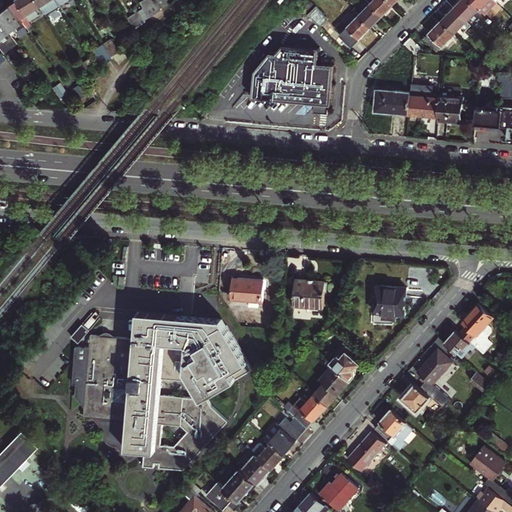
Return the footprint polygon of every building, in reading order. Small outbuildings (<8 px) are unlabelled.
[(42,5),(38,0),(17,0),(12,4),(21,18),(42,5)] [(58,0),(38,0),(42,5),(46,13),(61,4),(58,0)] [(145,0),(142,2),(151,17),(162,10),(156,0),(145,0)] [(374,0),(371,3),(383,15),(394,4),(390,0),(374,0)] [(461,0),(454,8),(467,21),(479,8),(470,0),(461,0)] [(470,0),(479,8),(487,0),(470,0)] [(487,0),(479,8),(484,13),(496,1),(495,0),(487,0)] [(360,15),(372,26),(383,15),(371,3),(360,15)] [(0,12),(0,17),(11,32),(24,22),(21,18),(12,4),(0,12)] [(309,14),(322,27),(329,18),(318,7),(309,14)] [(454,8),(442,20),(455,33),(467,21),(454,8)] [(147,22),(146,20),(150,18),(145,10),(141,12),(140,12),(129,18),(131,20),(136,29),(147,22)] [(298,12),(286,24),(291,29),(303,17),(298,12)] [(353,45),(372,26),(360,15),(342,33),(353,45)] [(0,45),(4,51),(18,41),(11,32),(0,17),(0,45)] [(136,29),(131,20),(122,26),(128,35),(136,30),(136,29)] [(455,33),(442,20),(424,38),(437,51),(455,33)] [(112,40),(105,44),(112,56),(120,52),(112,40)] [(103,65),(114,59),(112,56),(105,44),(94,50),(103,65)] [(320,48),(283,45),(260,73),(258,96),(272,97),(272,98),(316,102),(329,104),(332,104),(335,64),(319,63),(320,48)] [(20,56),(11,62),(25,81),(33,75),(20,56)] [(103,72),(93,57),(82,65),(94,84),(103,72)] [(496,70),(481,69),(479,84),(494,86),(496,70)] [(511,96),(511,71),(499,71),(498,96),(511,96)] [(132,76),(119,93),(127,100),(141,83),(132,76)] [(377,109),(409,112),(410,94),(410,91),(379,89),(377,109)] [(155,94),(151,90),(144,98),(149,101),(155,94)] [(439,115),(438,122),(450,123),(450,119),(462,120),(464,97),(454,96),(454,93),(441,92),(440,96),(439,115)] [(409,112),(439,115),(440,96),(410,94),(409,112)] [(315,113),(328,114),(329,104),(316,102),(315,113)] [(511,104),(487,102),(487,105),(486,122),(511,124),(511,104)] [(478,105),(476,122),(486,122),(487,105),(478,105)] [(241,279),(234,279),(233,300),(264,302),(265,288),(269,288),(270,278),(241,276),(241,279)] [(328,282),(297,280),(295,305),(324,307),(325,291),(327,291),(328,282)] [(408,288),(377,286),(376,311),(383,312),(383,319),(398,320),(398,313),(407,314),(408,288)] [(473,317),(460,332),(472,342),(477,347),(484,353),(493,343),(488,339),(488,336),(493,332),(492,328),(488,325),(495,317),(480,304),(470,314),(473,317)] [(142,311),(141,317),(153,318),(152,324),(180,328),(181,321),(229,326),(226,320),(142,311)] [(464,321),(467,324),(473,317),(470,314),(464,321)] [(152,324),(153,318),(141,317),(139,337),(93,332),(92,347),(77,346),(74,383),(78,384),(78,391),(76,392),(86,405),(85,414),(95,415),(105,427),(105,434),(107,439),(113,443),(118,444),(123,450),(127,453),(144,455),(144,464),(154,465),(155,460),(160,461),(160,466),(184,468),(228,420),(212,405),(206,396),(252,369),(229,326),(181,321),(180,328),(152,324)] [(85,322),(73,334),(81,341),(92,328),(85,322)] [(445,342),(462,357),(468,351),(466,350),(469,346),(474,351),(477,347),(472,342),(460,332),(457,329),(445,342)] [(353,351),(351,353),(348,350),(342,356),(341,355),(337,356),(332,362),(351,379),(356,374),(356,368),(361,362),(358,359),(360,357),(353,351)] [(426,380),(425,381),(426,381),(421,388),(433,399),(443,408),(451,400),(434,384),(453,362),(439,350),(419,372),(422,376),(422,377),(426,380)] [(351,379),(332,362),(328,358),(324,363),(331,369),(320,381),(324,384),(315,394),(328,405),(351,379)] [(478,374),(473,380),(484,390),(490,384),(478,374)] [(421,388),(416,383),(403,397),(421,412),(433,399),(421,388)] [(297,417),(308,427),(328,405),(315,394),(305,405),(299,399),(289,410),(297,417)] [(381,423),(376,429),(401,451),(408,443),(405,440),(415,429),(393,409),(382,422),(381,423)] [(272,443),(285,454),(308,427),(297,417),(292,423),(287,419),(280,426),(278,424),(267,437),(272,443)] [(363,471),(388,444),(373,431),(349,459),(363,471)] [(23,432),(0,455),(0,488),(39,448),(23,432)] [(259,457),(272,469),(285,454),(272,443),(259,457)] [(486,445),(483,449),(481,449),(480,450),(477,452),(475,455),(475,459),(472,463),(490,477),(485,483),(489,486),(495,490),(500,483),(496,480),(509,463),(486,445)] [(243,469),(258,483),(272,469),(259,457),(256,455),(243,469)] [(223,486),(242,502),(258,483),(243,469),(241,467),(223,486)] [(330,499),(341,509),(360,488),(342,473),(333,484),(330,482),(320,493),(329,500),(330,499)] [(204,488),(196,481),(193,484),(191,487),(199,494),(204,488)] [(223,486),(218,481),(207,494),(224,509),(229,504),(235,509),(242,502),(223,486)] [(511,487),(511,486),(508,489),(500,483),(495,490),(511,503),(511,487)] [(477,496),(480,498),(497,511),(503,506),(511,511),(511,503),(495,490),(489,486),(484,492),(481,490),(477,496)] [(213,511),(211,510),(212,509),(210,507),(209,508),(196,496),(199,494),(191,487),(185,493),(193,500),(181,511),(213,511)] [(31,505),(34,511),(44,511),(65,503),(60,492),(31,505)] [(296,510),(298,511),(325,511),(329,508),(311,492),(296,510)] [(497,511),(480,498),(469,511),(497,511)]
